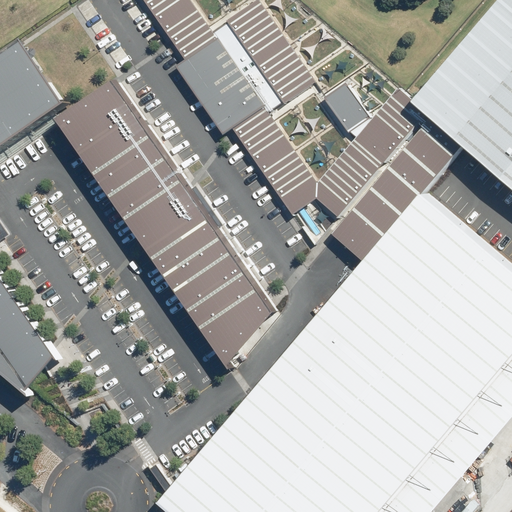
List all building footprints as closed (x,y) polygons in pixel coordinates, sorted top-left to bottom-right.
[(320,197),(341,214),(428,110),(399,87),(374,119),(349,83),(327,98),(351,133),(360,138),(319,182),(271,113),(317,81),(261,0),(260,0),(216,32),(193,0),(147,0),(187,56),(183,59),(179,62),(184,69),(228,133),(231,130),(236,127),(296,213),(320,197)] [(204,7),(202,10),(205,8),(208,6),(213,5),(216,4),(213,2),(209,0),(205,0),(206,1),(206,4),(204,7)] [(274,4),(270,5),(274,5),(277,6),(282,8),(285,10),(283,6),(282,1),(281,0),(278,0),(277,2),(274,4)] [(511,0),(503,0),(419,98),(511,177),(511,0)] [(288,25),(287,29),(289,26),(292,23),(296,21),(299,20),(296,19),(291,17),(287,15),(285,14),(286,15),(288,19),(289,22),(288,25)] [(323,39),(320,42),(323,39),(326,38),(331,37),(335,37),(332,35),(328,32),(325,29),(323,27),(324,29),(324,32),(324,36),(323,39)] [(0,151),(72,101),(27,38),(0,56),(0,151)] [(313,55),(314,59),(314,54),(314,51),(316,46),(318,43),(314,45),(309,47),(305,48),(303,48),(305,48),(308,50),(311,52),(313,55)] [(332,78),(333,81),(333,78),(333,75),(335,72),(336,69),(334,71),(330,71),(327,72),(325,72),(326,73),(329,74),(331,76),(332,78)] [(377,79),(375,81),(377,79),(379,79),(382,78),(384,79),(382,77),(380,75),(379,73),(378,72),(378,73),(378,75),(378,77),(377,79)] [(363,86),(361,88),(364,86),(366,85),(370,84),(373,84),(370,82),(367,80),(365,78),(363,76),(364,78),(364,81),(364,83),(363,86)] [(280,307),(121,78),(65,117),(235,362),(280,307)] [(371,89),(370,91),(372,90),(373,89),(376,88),(378,88),(376,87),(374,85),(372,83),(371,82),(372,83),(372,85),(372,87),(371,89)] [(371,109),(370,111),(371,109),(373,108),(375,106),(377,105),(375,105),(372,104),(370,103),(368,102),(369,103),(370,105),(371,107),(371,109)] [(309,119),(304,117),(308,120),(310,123),(313,128),(314,132),(316,128),(318,123),(320,119),(322,116),(320,117),(316,119),(312,120),(309,119)] [(296,132),(292,134),(297,133),(300,132),(306,132),(310,133),(307,130),(304,125),(302,121),(301,119),(301,121),(300,125),(299,129),(296,132)] [(451,159),(419,133),(335,231),(367,258),(451,159)] [(330,150),(331,154),(331,150),(332,148),(335,144),(337,141),(334,142),(329,142),(325,143),(323,142),(325,143),(327,145),(329,147),(330,150)] [(315,161),(312,165),(316,162),(320,161),(325,160),(330,160),(326,158),(322,154),(319,150),(317,148),(318,150),(318,154),(317,158),(315,161)] [(511,258),(430,191),(170,498),(185,511),(433,511),(511,420),(511,258)] [(323,222),(324,224),(324,222),(326,219),(328,217),(330,216),(328,216),(325,214),(323,212),(322,210),(322,213),(320,215),(318,217),(315,218),(318,218),(321,219),(323,222)] [(0,358),(34,387),(61,352),(0,261),(0,230),(3,229),(0,224),(0,358)] [(82,226),(72,232),(82,247),(92,241),(82,226)] [(100,256),(93,262),(105,279),(112,274),(100,256)] [(126,271),(114,280),(126,296),(138,288),(126,271)] [(68,389),(61,397),(73,407),(80,400),(68,389)] [(66,402),(58,396),(45,412),(53,418),(66,402)] [(88,398),(77,411),(92,424),(103,411),(88,398)] [(72,427),(58,414),(51,422),(65,435),(72,427)] [(89,442),(74,428),(67,436),(81,450),(89,442)]
